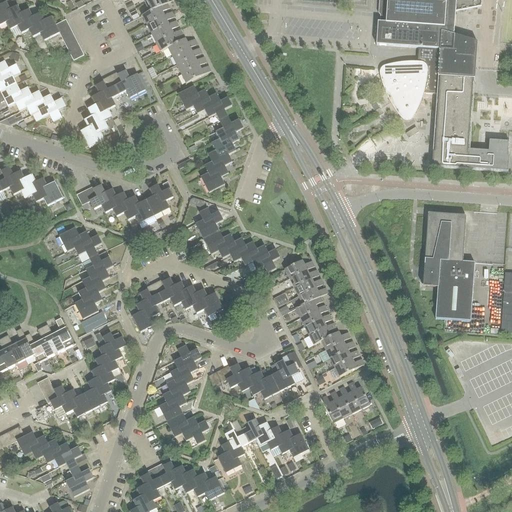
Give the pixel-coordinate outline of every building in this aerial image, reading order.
[(150,13),(168,4),(176,1),(175,0),(153,0),(146,4),(150,13)] [(421,101),(422,98),(424,94),(437,95),(432,167),(508,172),(509,157),(508,157),(509,143),(489,141),(488,156),(469,154),(477,43),(454,36),(455,13),(468,10),(481,7),(481,0),(379,0),(378,14),(380,16),(380,23),(378,23),(376,46),(418,49),(417,63),(413,63),(407,63),(403,63),(399,64),(394,64),(390,65),(387,66),(385,66),(384,67),(383,67),(382,68),(381,69),(380,71),(380,72),(380,74),(380,75),(380,76),(380,77),(382,83),(382,86),(384,91),(385,93),(387,96),(387,98),(390,102),(392,106),(394,109),(396,112),(400,117),(401,118),(402,120),(403,121),(404,121),(405,122),(406,122),(407,122),(409,122),(410,121),(411,121),(411,120),(413,119),(415,116),(417,112),(418,109),(420,105),(421,101)] [(7,3),(0,6),(0,9),(3,15),(0,16),(0,26),(6,23),(14,19),(10,11),(7,3)] [(126,7),(129,11),(135,8),(133,3),(126,7)] [(147,26),(165,17),(163,13),(170,9),(168,4),(150,13),(143,16),(147,26)] [(18,7),(10,11),(14,19),(6,23),(10,31),(18,27),(26,23),(22,15),(18,7)] [(21,34),(29,30),(37,26),(33,18),(29,11),(22,15),(26,23),(18,27),(21,34)] [(130,15),(133,20),(139,17),(136,12),(130,15)] [(152,35),(169,25),(167,21),(175,18),(172,13),(165,17),(147,26),(152,35)] [(40,15),(33,18),(37,26),(29,30),(33,38),(40,34),(48,30),(44,22),(40,15)] [(58,31),(56,26),(52,18),(44,22),(48,30),(40,34),(44,42),(60,34),(58,31)] [(56,26),(58,31),(68,26),(66,21),(56,26)] [(156,43),(174,34),(172,30),(179,26),(177,22),(169,25),(152,35),(156,43)] [(58,31),(60,34),(61,36),(71,31),(68,26),(58,31)] [(161,53),(169,49),(178,43),(176,39),(184,36),(181,30),(174,34),(156,43),(161,53)] [(61,36),(63,41),(74,36),(71,31),(61,36)] [(76,41),(74,36),(63,41),(66,46),(76,41)] [(169,49),(173,57),(191,49),(198,45),(196,40),(189,44),(186,39),(178,43),(169,49)] [(66,46),(69,51),(79,46),(76,41),(66,46)] [(141,44),(135,47),(138,53),(145,49),(141,44)] [(69,51),(71,56),(81,51),(79,46),(69,51)] [(173,57),(178,66),(195,58),(203,54),(200,49),(193,53),(191,49),(173,57)] [(71,56),(74,62),(84,56),(81,51),(71,56)] [(178,66),(182,75),(200,66),(207,63),(205,58),(198,62),(195,58),(178,66)] [(0,64),(0,72),(1,74),(5,82),(14,77),(14,78),(21,74),(17,66),(10,69),(6,62),(0,64)] [(212,72),(209,67),(202,70),(200,66),(182,75),(187,84),(212,72)] [(117,85),(115,87),(119,95),(133,88),(134,87),(130,79),(126,72),(119,76),(123,83),(117,85)] [(112,75),(117,85),(123,83),(119,76),(117,73),(112,75)] [(142,73),(138,75),(146,91),(151,89),(142,73)] [(0,74),(0,90),(1,93),(17,85),(14,78),(14,77),(5,82),(1,74),(0,74)] [(25,75),(19,79),(22,84),(22,83),(25,82),(28,80),(25,75)] [(112,75),(107,78),(113,88),(115,87),(117,85),(112,75)] [(138,75),(130,79),(134,87),(133,88),(137,96),(146,91),(138,75)] [(102,81),(103,83),(107,91),(113,88),(107,78),(102,81)] [(96,87),(100,95),(104,103),(112,99),(119,95),(115,87),(113,88),(107,91),(103,83),(96,87)] [(10,109),(17,105),(13,96),(21,92),(17,85),(1,93),(0,93),(0,101),(5,99),(10,109)] [(186,111),(194,108),(190,100),(199,95),(195,87),(178,96),(186,111)] [(28,88),(21,92),(13,96),(17,105),(20,112),(28,108),(24,100),(32,96),(32,95),(28,88)] [(190,100),(194,108),(198,115),(205,112),(201,104),(210,99),(206,91),(199,95),(190,100)] [(28,108),(32,116),(39,112),(40,112),(36,104),(44,100),(44,99),(40,92),(32,95),(32,96),(24,100),(28,108)] [(92,99),(96,106),(100,114),(108,110),(116,106),(112,99),(104,103),(100,95),(92,99)] [(217,95),(210,99),(201,104),(205,112),(209,119),(217,115),(213,108),(221,103),(217,95)] [(43,120),(51,116),(47,108),(55,103),(51,96),(44,99),(44,100),(36,104),(40,112),(39,112),(43,120)] [(62,100),(55,103),(47,108),(51,116),(55,123),(63,119),(59,111),(66,108),(62,100)] [(229,100),(221,103),(213,108),(217,115),(220,122),(229,118),(225,111),(233,107),(229,100)] [(376,103),(370,106),(374,112),(375,112),(380,109),(376,103)] [(112,118),(108,110),(100,114),(96,106),(88,110),(92,117),(93,117),(97,125),(105,121),(105,122),(112,118)] [(383,115),(380,109),(375,112),(378,118),(383,115)] [(17,119),(19,118),(18,115),(7,118),(9,125),(18,123),(17,119)] [(85,121),(89,129),(93,137),(101,133),(108,129),(105,122),(105,121),(97,125),(93,117),(92,117),(85,121)] [(232,125),(229,118),(220,122),(224,129),(228,138),(236,134),(244,130),(240,121),(232,125)] [(405,134),(408,139),(418,133),(415,128),(405,134)] [(105,140),(101,133),(93,137),(89,129),(81,133),(82,133),(76,136),(83,149),(89,146),(90,148),(105,140)] [(228,138),(224,129),(216,133),(220,141),(225,149),(232,145),(240,141),(236,134),(228,138)] [(225,149),(220,141),(213,145),(216,152),(221,160),(229,156),(236,152),(232,145),(225,149)] [(233,164),(229,156),(221,160),(216,152),(209,156),(213,163),(217,172),(225,168),(233,164)] [(189,160),(178,166),(180,170),(191,164),(189,160)] [(229,175),(225,168),(217,172),(213,163),(205,167),(209,174),(213,183),(221,179),(229,175)] [(14,175),(10,168),(2,172),(6,180),(1,183),(0,183),(0,187),(2,192),(9,188),(18,184),(14,175)] [(25,179),(21,171),(14,175),(18,184),(9,188),(13,196),(21,192),(29,187),(25,179)] [(225,186),(221,179),(213,183),(209,174),(201,178),(210,194),(225,186)] [(25,199),(32,195),(41,191),(37,183),(33,175),(25,179),(29,187),(21,192),(25,199)] [(44,179),(37,183),(41,191),(32,195),(36,203),(44,199),(52,195),(48,187),(44,179)] [(55,183),(48,187),(52,195),(44,199),(48,207),(64,199),(55,183)] [(163,186),(166,192),(170,190),(171,189),(168,183),(163,186)] [(110,202),(106,194),(102,186),(95,190),(94,190),(98,198),(93,200),(90,202),(94,210),(102,206),(110,202)] [(150,190),(154,198),(158,206),(167,202),(174,198),(170,190),(166,192),(162,193),(159,186),(150,190)] [(88,190),(93,200),(98,198),(94,190),(95,190),(93,188),(88,190)] [(88,190),(83,193),(88,203),(90,202),(93,200),(88,190)] [(113,190),(106,194),(110,202),(102,206),(106,214),(113,210),(122,206),(117,197),(113,190)] [(83,193),(77,196),(83,206),(88,203),(83,193)] [(125,194),(117,197),(122,206),(113,210),(117,218),(124,214),(133,209),(129,201),(125,194)] [(136,197),(129,201),(133,209),(124,214),(128,221),(136,218),(144,213),(140,205),(136,197)] [(154,198),(147,201),(155,217),(171,209),(167,202),(158,206),(154,198)] [(147,201),(140,205),(144,213),(136,218),(140,225),(155,217),(147,201)] [(81,207),(84,212),(90,209),(87,204),(81,207)] [(208,230),(216,226),(224,222),(219,213),(212,217),(208,210),(200,214),(203,221),(208,230)] [(424,273),(423,287),(425,287),(438,288),(436,315),(435,320),(444,321),(445,321),(470,323),(475,264),(463,263),(466,217),(459,217),(458,217),(447,216),(428,214),(426,236),(424,272),(424,273)] [(220,233),(216,226),(208,230),(203,221),(196,225),(204,241),(220,233)] [(8,222),(1,226),(3,231),(11,227),(8,222)] [(150,228),(143,232),(147,240),(154,236),(150,228)] [(68,253),(75,250),(70,241),(79,236),(75,229),(59,237),(68,253)] [(87,233),(79,236),(70,241),(75,250),(78,257),(86,253),(82,245),(90,240),(87,233)] [(223,240),(220,233),(204,241),(212,256),(219,252),(215,244),(223,240)] [(86,253),(89,258),(98,254),(95,248),(102,245),(98,236),(90,240),(82,245),(86,253)] [(231,236),(223,240),(215,244),(219,252),(223,260),(231,256),(226,247),(234,243),(231,236)] [(226,247),(231,256),(234,263),(242,259),(238,251),(246,247),(242,239),(234,243),(226,247)] [(253,243),(246,247),(238,251),(242,259),(245,267),(253,263),(249,255),(257,251),(253,243)] [(265,247),(257,251),(249,255),(253,263),(257,270),(264,266),(260,259),(268,254),(265,247)] [(276,251),(268,254),(260,259),(264,266),(268,274),(276,270),(272,262),(280,259),(276,251)] [(105,252),(99,256),(101,261),(108,257),(105,252)] [(89,258),(94,268),(97,275),(106,271),(114,267),(110,259),(102,262),(101,261),(99,256),(98,254),(89,258)] [(307,270),(308,270),(314,267),(312,262),(305,265),(303,261),(285,270),(290,279),(307,270)] [(110,278),(106,271),(97,275),(94,268),(86,271),(90,278),(94,286),(103,282),(110,278)] [(307,270),(290,279),(295,288),(312,279),(319,276),(317,271),(310,274),(308,270),(307,270)] [(511,275),(503,275),(503,279),(500,334),(511,335),(511,275)] [(83,282),(87,290),(91,298),(99,293),(107,290),(103,282),(94,286),(90,278),(83,282)] [(174,287),(175,287),(171,279),(163,283),(167,291),(161,294),(159,295),(163,302),(170,299),(170,298),(178,294),(174,287)] [(312,279),(295,288),(299,297),(317,288),(324,285),(321,280),(314,283),(312,279)] [(167,291),(163,283),(162,281),(156,283),(161,294),(167,291)] [(161,294),(156,283),(152,286),(157,296),(159,295),(161,294)] [(174,307),(182,303),(190,299),(186,291),(186,290),(182,283),(175,287),(174,287),(178,294),(170,298),(170,299),(174,307)] [(147,288),(148,291),(152,299),(157,296),(152,286),(147,288)] [(185,311),(193,307),(201,302),(197,294),(193,287),(186,290),(186,291),(190,299),(182,303),(185,311)] [(317,288),(299,297),(303,306),(304,306),(321,297),(328,294),(326,289),(319,292),(317,288)] [(79,294),(83,301),(87,309),(95,305),(103,301),(99,293),(91,298),(87,290),(79,294)] [(152,299),(148,291),(140,295),(144,302),(148,310),(156,306),(163,302),(159,295),(157,296),(152,299)] [(197,314),(204,311),(204,310),(212,306),(208,298),(205,291),(197,294),(201,302),(193,307),(197,314)] [(204,310),(204,311),(208,318),(224,310),(216,294),(208,298),(212,306),(204,310)] [(230,294),(225,297),(228,303),(233,300),(230,294)] [(273,299),(277,307),(284,303),(280,296),(273,299)] [(304,306),(303,306),(296,310),(300,319),(318,309),(316,305),(323,302),(321,297),(304,306)] [(87,309),(83,301),(75,305),(83,320),(99,312),(95,305),(87,309)] [(136,306),(140,314),(140,313),(144,322),(153,318),(160,314),(156,306),(148,310),(144,302),(136,306)] [(318,309),(300,319),(305,328),(323,318),(321,314),(328,311),(325,306),(318,309)] [(287,307),(279,311),(282,317),(290,313),(287,307)] [(86,321),(91,331),(107,323),(102,313),(86,321)] [(157,325),(153,318),(144,322),(140,313),(140,314),(132,317),(141,333),(157,325)] [(305,328),(309,337),(327,327),(325,323),(332,320),(329,315),(323,318),(305,328)] [(75,345),(61,319),(56,321),(61,331),(57,333),(66,350),(75,345)] [(314,346),(321,342),(332,336),(330,332),(336,328),(334,323),(327,327),(309,337),(314,346)] [(57,354),(66,350),(57,333),(53,335),(48,325),(44,328),(57,354)] [(57,354),(44,328),(38,331),(43,340),(39,342),(48,359),(57,354)] [(22,329),(17,332),(21,339),(16,341),(26,361),(35,356),(36,356),(26,337),(22,329)] [(350,338),(348,332),(341,336),(339,332),(332,336),(321,342),(326,350),(343,341),(350,338)] [(100,333),(95,336),(99,344),(104,341),(100,333)] [(111,354),(119,350),(127,346),(123,337),(115,341),(111,334),(103,338),(107,345),(111,354)] [(48,359),(39,342),(35,344),(30,335),(26,337),(36,356),(35,356),(39,364),(48,359)] [(13,343),(9,336),(3,338),(17,365),(26,361),(16,341),(13,343)] [(17,365),(3,338),(0,339),(0,342),(3,348),(0,349),(0,353),(8,370),(17,365)] [(96,345),(92,338),(83,342),(87,349),(96,345)] [(179,340),(171,343),(174,349),(181,346),(179,340)] [(345,346),(343,341),(326,350),(330,360),(348,350),(348,351),(355,347),(352,342),(345,346)] [(123,357),(119,350),(111,354),(107,345),(99,349),(103,357),(107,365),(116,361),(123,357)] [(186,366),(194,362),(201,358),(197,350),(190,354),(186,347),(178,351),(182,358),(186,366)] [(350,354),(348,351),(348,350),(330,360),(335,368),(352,359),(352,360),(359,356),(357,351),(350,354)] [(0,373),(8,370),(0,353),(0,373)] [(295,353),(282,359),(284,361),(286,367),(295,363),(299,369),(302,367),(295,353)] [(119,368),(116,361),(107,365),(103,357),(96,360),(99,368),(104,376),(112,372),(119,368)] [(198,370),(194,362),(186,366),(182,358),(174,362),(178,370),(182,378),(190,374),(198,370)] [(364,365),(362,360),(355,364),(352,360),(352,359),(335,368),(340,378),(364,365)] [(277,370),(279,373),(283,381),(292,377),(299,373),(295,365),(287,369),(286,367),(284,361),(275,366),(277,370)] [(306,365),(309,370),(317,366),(314,362),(306,365)] [(238,365),(231,369),(235,377),(230,380),(227,381),(231,389),(238,385),(246,381),(242,373),(238,365)] [(235,377),(231,369),(229,367),(224,369),(230,380),(235,377)] [(116,380),(112,372),(104,376),(99,368),(92,372),(96,379),(100,388),(108,383),(116,380)] [(224,382),(227,381),(230,380),(224,369),(219,372),(224,382)] [(249,369),(242,373),(246,381),(238,385),(242,393),(249,389),(257,385),(253,377),(253,375),(250,370),(249,369)] [(194,381),(190,374),(182,378),(178,370),(171,373),(174,381),(179,389),(187,385),(194,381)] [(219,372),(214,374),(219,385),(224,382),(219,372)] [(261,373),(253,377),(257,385),(249,389),(253,397),(261,393),(260,393),(268,389),(264,381),(265,380),(264,379),(261,373)] [(279,373),(272,377),(280,393),(296,385),(292,377),(283,381),(279,373)] [(214,374),(209,377),(214,387),(219,385),(214,374)] [(315,379),(319,386),(325,382),(321,376),(315,379)] [(272,377),(265,380),(264,381),(268,389),(260,393),(261,393),(264,401),(280,393),(272,377)] [(38,383),(40,388),(51,383),(49,378),(38,383)] [(112,391),(108,383),(100,388),(96,379),(88,383),(92,391),(96,399),(105,395),(112,391)] [(190,392),(187,385),(179,389),(174,381),(167,385),(171,392),(175,400),(183,396),(190,392)] [(43,393),(54,388),(51,383),(40,388),(43,393)] [(352,394),(361,411),(370,406),(361,389),(357,391),(353,384),(348,387),(352,394)] [(71,402),(66,394),(63,387),(55,391),(56,393),(59,398),(51,403),(55,410),(62,407),(71,402)] [(56,393),(55,391),(54,388),(43,393),(46,398),(56,393)] [(352,394),(348,396),(344,389),(339,391),(343,398),(352,416),(361,411),(352,394)] [(83,406),(78,398),(74,390),(66,394),(71,402),(62,407),(66,414),(74,411),(83,406)] [(108,403),(105,395),(96,399),(92,391),(85,394),(93,410),(108,403)] [(187,404),(183,396),(175,400),(171,392),(163,396),(167,403),(171,412),(179,408),(187,404)] [(48,404),(51,403),(59,398),(56,393),(46,398),(48,404)] [(334,403),(343,420),(352,416),(343,398),(339,400),(335,393),(330,396),(334,403)] [(85,394),(78,398),(83,406),(74,411),(78,418),(93,410),(85,394)] [(334,425),(343,420),(334,403),(330,405),(326,398),(321,400),(334,425)] [(183,415),(179,408),(171,412),(167,403),(160,407),(167,423),(183,415)] [(178,426),(186,421),(183,415),(167,423),(176,438),(183,435),(178,426)] [(194,417),(186,421),(178,426),(183,435),(186,442),(194,438),(190,430),(198,425),(194,417)] [(252,432),(245,435),(249,444),(256,440),(264,436),(260,428),(260,427),(256,420),(248,424),(252,432)] [(206,422),(198,425),(190,430),(194,438),(198,446),(206,442),(202,434),(210,430),(206,422)] [(267,424),(260,427),(260,428),(264,436),(256,440),(260,447),(267,444),(267,443),(275,439),(271,431),(267,424)] [(15,429),(21,440),(26,437),(26,436),(20,426),(15,429)] [(279,427),(271,431),(275,439),(267,443),(267,444),(271,451),(279,447),(278,447),(287,443),(282,435),(283,435),(279,427)] [(16,442),(17,441),(21,440),(15,429),(10,432),(16,442)] [(225,436),(229,443),(234,451),(242,447),(249,444),(245,435),(238,439),(234,431),(225,436)] [(290,431),(283,435),(282,435),(287,443),(278,447),(279,447),(283,455),(290,451),(298,447),(294,439),(294,438),(290,431)] [(16,442),(10,432),(5,434),(11,445),(16,442)] [(29,444),(36,440),(33,433),(26,436),(26,437),(21,440),(17,441),(25,457),(33,453),(29,444)] [(11,445),(5,434),(0,437),(6,447),(11,445)] [(301,435),(294,438),(294,439),(298,447),(290,451),(294,459),(309,451),(301,435)] [(37,440),(36,440),(29,444),(33,453),(37,460),(44,457),(40,448),(48,443),(44,436),(37,440)] [(48,464),(55,460),(56,460),(51,451),(59,447),(55,440),(48,444),(48,443),(40,448),(44,457),(48,464)] [(222,447),(225,454),(226,454),(230,462),(238,458),(246,455),(242,447),(234,451),(229,443),(222,447)] [(62,455),(70,451),(67,444),(59,447),(51,451),(56,460),(55,460),(60,468),(67,465),(67,464),(62,455)] [(75,459),(82,455),(78,447),(70,451),(62,455),(67,464),(67,465),(70,472),(79,467),(78,465),(75,459)] [(88,460),(85,454),(82,455),(75,459),(78,465),(88,460)] [(241,463),(238,458),(230,462),(226,454),(225,454),(218,458),(221,464),(226,474),(242,466),(241,463)] [(80,470),(90,464),(88,460),(78,465),(79,467),(80,470)] [(164,487),(171,484),(171,483),(179,479),(175,471),(171,463),(163,468),(166,475),(162,477),(159,478),(164,487)] [(296,470),(293,463),(288,466),(292,473),(296,470)] [(83,475),(90,471),(93,470),(90,464),(80,470),(83,475)] [(162,477),(166,475),(163,468),(162,465),(157,467),(162,477)] [(79,467),(70,472),(74,479),(78,486),(86,482),(86,483),(94,479),(90,471),(83,475),(80,470),(79,467)] [(157,467),(152,470),(157,480),(159,478),(162,477),(157,467)] [(186,475),(182,467),(175,471),(179,479),(171,483),(171,484),(175,491),(182,487),(190,483),(186,475)] [(214,467),(209,470),(212,475),(217,472),(214,467)] [(289,474),(286,468),(280,470),(283,477),(289,474)] [(157,480),(152,470),(147,473),(148,475),(149,475),(152,482),(157,480)] [(194,471),(186,475),(190,483),(182,487),(186,495),(193,491),(201,487),(197,479),(198,479),(194,471)] [(157,491),(164,487),(159,478),(157,480),(152,482),(149,475),(148,475),(141,479),(144,486),(145,486),(149,494),(156,490),(157,491)] [(197,499),(205,495),(204,494),(212,490),(208,482),(209,482),(205,475),(198,479),(197,479),(201,487),(193,491),(197,499)] [(208,502),(225,494),(216,478),(209,482),(208,482),(212,490),(204,494),(205,495),(208,502)] [(90,490),(86,483),(86,482),(78,486),(74,479),(66,482),(75,498),(90,490)] [(137,490),(141,498),(141,497),(145,505),(153,502),(161,498),(157,491),(156,490),(149,494),(145,486),(144,486),(137,490)] [(251,487),(243,490),(245,496),(253,493),(251,487)] [(141,497),(141,498),(133,501),(137,509),(139,511),(152,511),(157,510),(153,502),(145,505),(141,497)]
